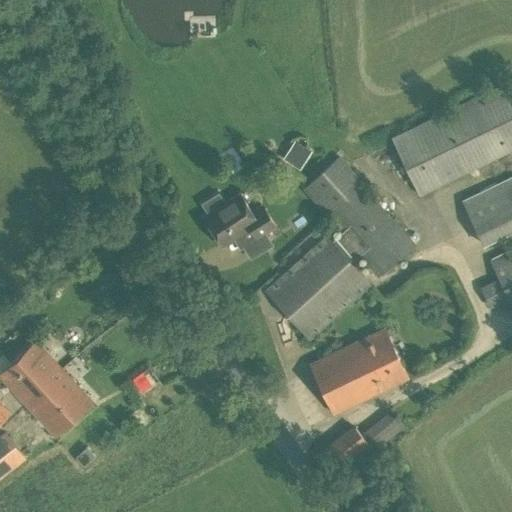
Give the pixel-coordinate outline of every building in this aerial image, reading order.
[(225,41),(225,20),(200,19),(199,41),(225,41)] [(511,118),(410,161),(425,196),(511,160),(511,118)] [(300,169),(312,151),(295,140),(283,157),(300,169)] [(378,279),(417,244),(363,184),(364,183),(339,155),(302,188),(341,230),(338,233),(378,279)] [(511,180),(503,185),(511,203),(511,180)] [(226,203),(218,192),(201,203),(208,214),(203,217),(220,244),(249,226),(256,238),(275,226),(262,205),(251,212),(240,194),(226,203)] [(309,340),(372,284),(326,233),(264,289),(309,340)] [(259,237),(250,247),(263,260),(273,250),(259,237)] [(333,413),(408,378),(385,328),(309,364),(333,413)] [(0,377),(26,405),(63,370),(34,339),(0,371),(0,377)] [(63,370),(26,405),(55,435),(92,401),(63,370)] [(374,450),(405,425),(391,409),(360,434),(352,425),(319,451),(338,479),(374,450)] [(0,478),(26,458),(5,430),(0,434),(0,478)] [(94,442),(81,450),(88,462),(101,455),(94,442)]
